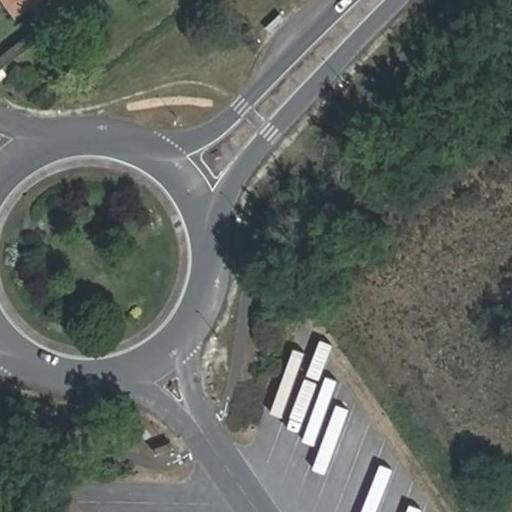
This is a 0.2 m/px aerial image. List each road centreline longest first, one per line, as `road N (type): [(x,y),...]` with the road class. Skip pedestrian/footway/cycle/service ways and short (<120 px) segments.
road 1 (primary): [(213,237),(236,176),(398,0)]
road 2 (primary): [(15,360),(83,383),(152,366),(203,311),(213,237)]
road 3 (primary): [(348,0),(224,121),(155,151)]
road 4 (primary): [(155,151),(112,134),(73,132),(4,164)]
